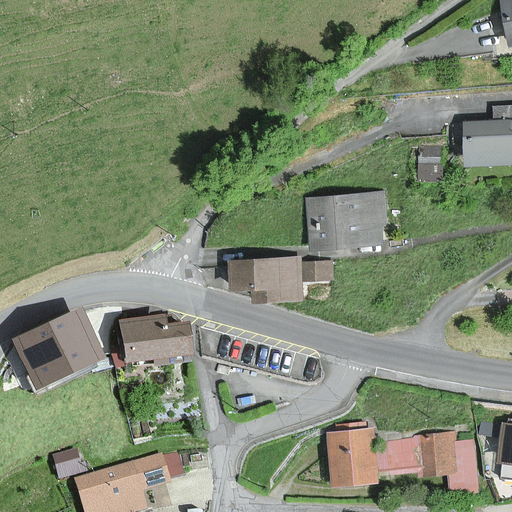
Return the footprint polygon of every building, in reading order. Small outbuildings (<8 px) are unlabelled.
[(511,0),(502,0),(511,45),(511,44),(511,0)] [(511,121),(465,123),(466,164),(511,162),(511,121)] [(440,162),(440,149),(420,149),(420,162),(440,162)] [(382,195),(310,200),(313,247),(380,242),(379,222),(384,222),(382,195)] [(303,300),(301,258),(231,261),(232,288),(253,287),(254,303),(303,300)] [(332,261),(303,262),(303,280),(333,279),(332,261)] [(83,312),(17,343),(38,388),(104,356),(83,312)] [(164,316),(125,321),(130,360),(192,352),(188,323),(166,326),(164,316)] [(509,424),(504,423),(499,462),(511,463),(511,418),(510,419),(509,424)] [(423,436),(423,442),(374,446),(373,432),(328,436),(332,484),(376,480),(376,473),(425,469),(426,474),(451,472),(453,494),(476,492),(472,442),(455,443),(454,434),(423,436)] [(161,455),(77,478),(85,511),(134,511),(147,509),(141,486),(167,479),(161,455)]
